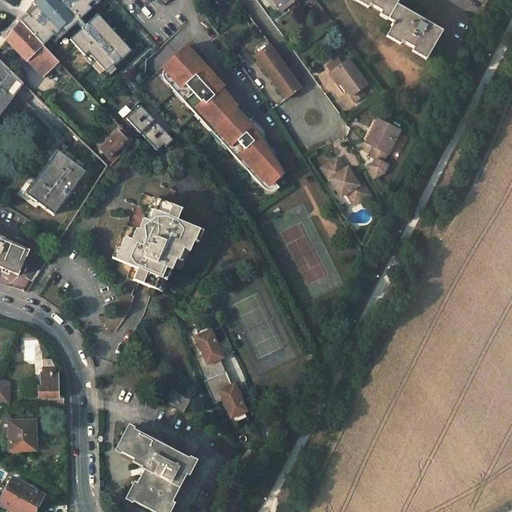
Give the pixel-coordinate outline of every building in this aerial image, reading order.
[(29,16),(21,22),(43,45),(51,39),(55,43),(77,24),(82,30),(70,40),(105,79),(117,67),(115,65),(131,51),(98,15),(86,26),(81,20),(105,0),(36,0),(34,3),(26,14),(29,16)] [(355,0),(355,2),(395,25),(388,38),(428,61),(442,33),(422,22),(397,9),(402,0),(355,0)] [(136,16),(146,24),(151,18),(141,10),(136,16)] [(14,31),(8,40),(28,61),(43,45),(21,22),(14,31)] [(270,43),(255,55),(287,99),(303,88),(270,43)] [(43,45),(28,61),(43,76),(59,61),(48,50),(43,45)] [(199,109),(225,136),(221,140),(242,161),(246,157),(254,165),(250,169),(263,183),(267,179),(272,184),(285,172),(255,126),(255,125),(253,123),(247,124),(247,112),(224,88),(221,90),(214,83),(209,83),(208,71),(204,66),(201,69),(193,60),(195,58),(185,47),(162,68),(171,78),(168,80),(182,95),(180,97),(195,112),(199,109)] [(356,86),(362,82),(344,56),(337,61),(333,55),(321,64),(325,69),(324,70),(333,83),(337,81),(346,94),(345,94),(349,99),(360,92),(356,86)] [(5,110),(25,85),(0,60),(0,110),(2,108),(5,110)] [(208,71),(209,83),(214,83),(221,90),(224,88),(208,71)] [(141,132),(155,121),(139,103),(126,115),(141,132)] [(195,112),(221,140),(225,136),(199,109),(195,112)] [(247,124),(253,123),(255,125),(255,126),(258,123),(247,112),(247,124)] [(396,130),(376,119),(363,143),(371,147),(366,155),(373,159),(371,162),(362,165),(371,180),(379,172),(383,165),(379,162),(396,130)] [(173,139),(158,123),(145,135),(161,151),(173,139)] [(128,140),(119,130),(101,149),(109,158),(128,140)] [(53,163),(60,153),(56,151),(49,161),(53,163)] [(75,185),(85,171),(60,153),(53,163),(49,161),(44,168),(48,171),(44,176),(40,174),(32,186),(35,189),(30,197),(54,214),(67,196),(68,196),(75,186),(75,185)] [(369,193),(356,173),(352,175),(349,170),(347,166),(343,169),(335,156),(319,166),(327,178),(328,177),(339,194),(345,191),(353,203),(369,193)] [(242,161),(250,169),(254,165),(246,157),(242,161)] [(30,197),(35,189),(32,186),(26,194),(30,197)] [(198,240),(203,229),(177,219),(183,207),(159,198),(154,209),(149,207),(135,240),(127,236),(122,247),(117,245),(112,256),(138,267),(133,277),(145,282),(157,287),(166,265),(172,268),(181,246),(190,249),(195,238),(198,240)] [(0,267),(18,276),(30,251),(6,240),(7,238),(0,234),(0,267)] [(39,272),(32,267),(25,277),(32,282),(39,272)] [(207,326),(196,331),(199,336),(209,332),(207,326)] [(205,381),(226,372),(221,359),(223,358),(212,331),(209,332),(199,336),(196,337),(204,355),(207,361),(197,365),(205,381)] [(207,361),(204,355),(195,359),(197,365),(207,361)] [(45,369),(55,369),(53,361),(45,361),(45,369)] [(55,369),(45,369),(45,374),(42,374),(42,386),(39,386),(39,397),(58,397),(58,374),(55,374),(55,369)] [(232,386),(226,372),(205,381),(212,399),(222,395),(224,400),(232,418),(234,417),(245,412),(247,411),(235,385),(232,386)] [(10,384),(0,379),(0,402),(9,403),(10,384)] [(172,389),(165,402),(185,412),(191,399),(172,389)] [(224,400),(222,395),(212,399),(215,404),(224,400)] [(245,412),(234,417),(236,422),(247,418),(245,412)] [(35,421),(5,422),(6,440),(11,440),(10,452),(35,452),(35,421)] [(192,460),(132,428),(125,441),(127,442),(121,452),(147,466),(133,492),(135,493),(131,499),(154,511),(163,511),(166,508),(168,510),(188,474),(185,473),(192,460)] [(12,479),(0,501),(0,505),(12,511),(34,511),(43,496),(12,479)]
